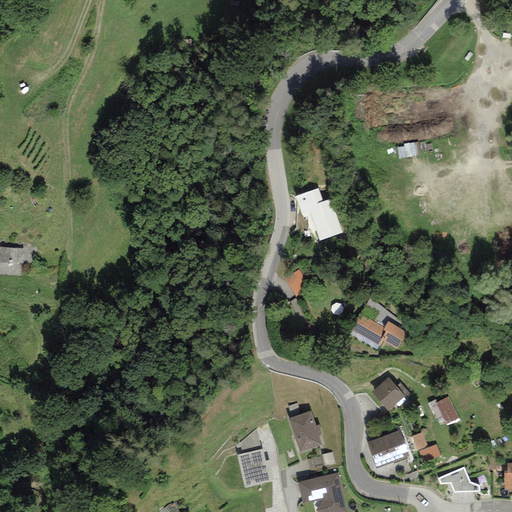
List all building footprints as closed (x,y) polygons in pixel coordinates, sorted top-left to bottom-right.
[(401,159),(422,156),(420,144),(399,148),(401,159)] [(318,189),(295,197),(302,215),(310,212),(320,240),(342,232),(330,200),(322,202),(318,189)] [(22,248),(0,247),(0,259),(0,263),(0,273),(18,274),(19,262),(30,262),(30,244),(22,243),(22,248)] [(298,272),(285,280),(296,296),(309,288),(298,272)] [(407,333),(388,321),(384,328),(360,314),(350,330),(380,348),(384,343),(396,350),(407,333)] [(388,378),(371,392),(388,411),(408,394),(400,384),(396,387),(388,378)] [(448,397),(436,403),(446,424),(458,418),(448,397)] [(310,411),(288,419),(299,452),(322,445),(319,435),(321,434),(318,425),(316,425),(310,411)] [(238,455),(261,449),(256,429),(236,446),(238,455)] [(399,431),(367,442),(376,468),(409,457),(399,431)] [(422,433),(412,437),(417,450),(427,446),(422,433)] [(436,444),(418,451),(423,463),(441,456),(436,444)] [(238,455),(237,455),(245,487),(273,481),(268,460),(265,461),(262,449),(261,449),(238,455)] [(470,482),(463,468),(437,479),(440,485),(450,484),(453,493),(480,492),(479,486),(470,482)] [(347,511),(338,473),(298,483),(303,504),(323,499),(323,501),(315,511),(317,511),(347,511)] [(180,511),(173,502),(161,510),(162,511),(180,511)]
